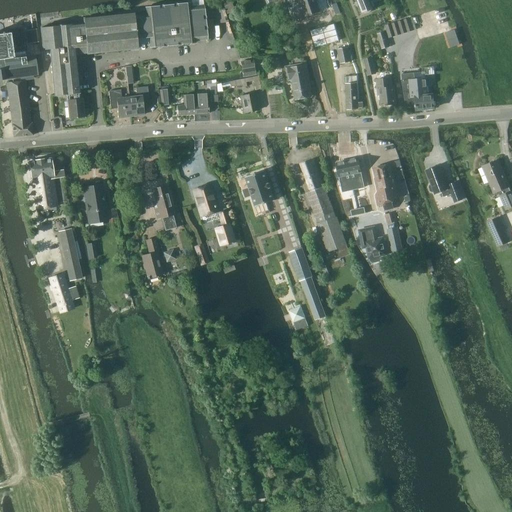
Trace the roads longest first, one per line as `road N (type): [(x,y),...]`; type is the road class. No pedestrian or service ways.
road 1 (tertiary): [(0,142),(511,112)]
road 2 (unknown): [(99,136),(99,64),(211,57),(222,37)]
